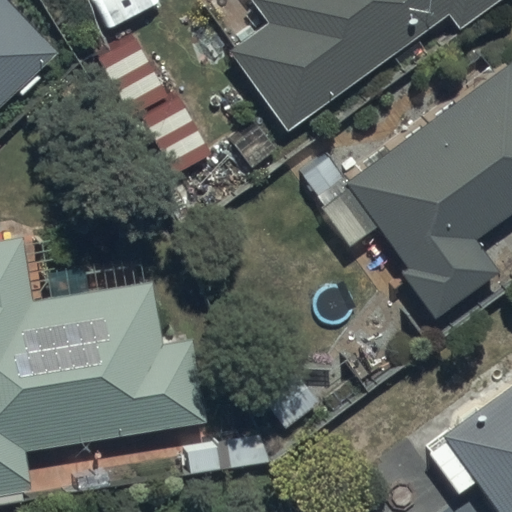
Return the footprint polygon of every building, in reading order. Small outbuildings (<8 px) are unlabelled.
[(50,45),(4,0),(0,0),(0,96),(11,86),(20,94),(40,74),(31,65),(50,45)] [(283,127),(441,12),(455,31),(495,0),(247,0),(262,20),(224,48),(236,64),(225,72),(244,98),(255,90),(283,127)] [(134,32),(92,53),(126,118),(136,113),(167,173),(207,153),(175,91),(167,95),(134,32)] [(511,64),(505,56),(340,176),(323,154),(299,173),(317,197),(311,201),(345,245),(370,226),(400,266),(394,270),(429,315),(494,266),(472,236),(511,205),(511,64)] [(14,235),(0,236),(0,492),(24,488),(17,451),(204,416),(189,335),(152,342),(140,278),(26,299),(14,235)] [(495,511),(511,511),(511,378),(439,433),(442,437),(423,451),(455,493),(471,480),(495,511)]
